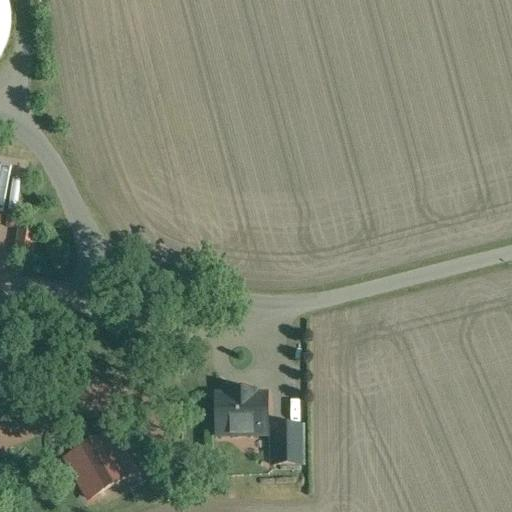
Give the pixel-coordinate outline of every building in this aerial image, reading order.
[(0,0),(0,60),(3,57),(5,51),(7,47),(9,43),(10,38),(11,32),(12,27),(12,21),(12,16),(11,10),(9,5),(7,0),(0,0)] [(0,193),(22,196),(25,159),(3,157),(0,191),(0,193)] [(36,235),(21,232),(17,256),(32,258),(36,235)] [(257,395),(228,396),(228,398),(219,398),(219,438),(267,437),(267,397),(257,398),(257,395)] [(303,430),(273,430),(274,466),(303,466),(303,430)] [(126,435),(68,456),(85,504),(144,483),(126,435)]
